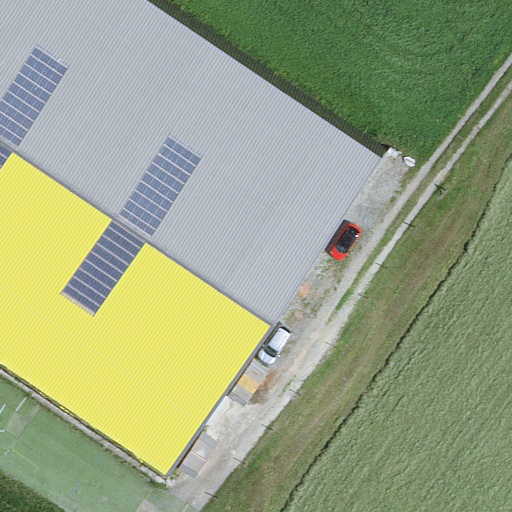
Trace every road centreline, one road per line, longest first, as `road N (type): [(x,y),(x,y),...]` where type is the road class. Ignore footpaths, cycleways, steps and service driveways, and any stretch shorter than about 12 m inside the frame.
road 1 (track): [(176,511),(511,75)]
road 2 (track): [(0,426),(128,511)]
